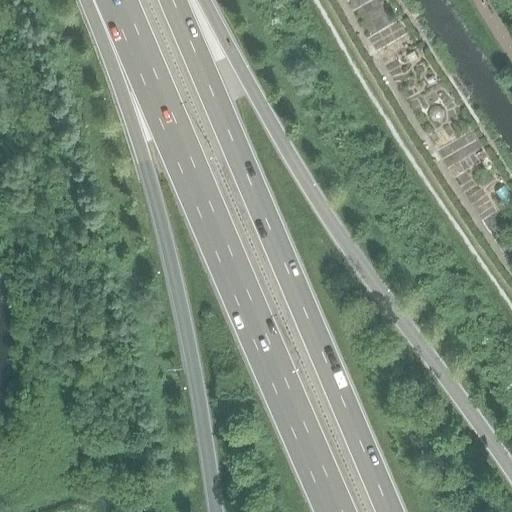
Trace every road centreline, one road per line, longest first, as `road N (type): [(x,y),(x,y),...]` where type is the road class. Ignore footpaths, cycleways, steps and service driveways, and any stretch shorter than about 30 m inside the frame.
road 1 (trunk): [(511,478),(302,182),(193,0)]
road 2 (trunk): [(114,0),(334,511)]
road 3 (trunk): [(387,511),(170,0)]
road 4 (trunk): [(106,0),(172,276),(213,511)]
